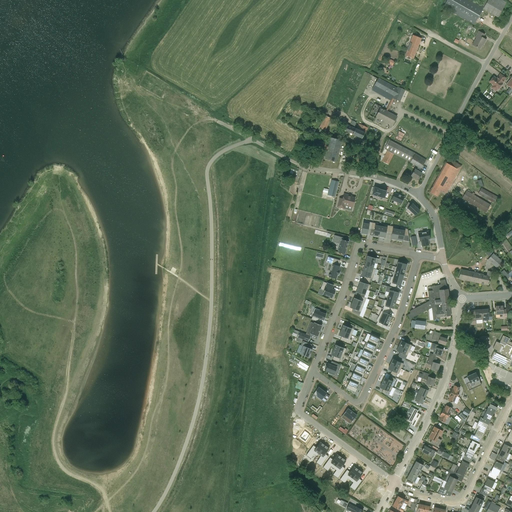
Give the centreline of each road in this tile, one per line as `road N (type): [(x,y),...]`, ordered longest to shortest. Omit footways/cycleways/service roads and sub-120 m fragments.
road 1 (residential): [(312,371),(349,401),(363,398),(419,255)]
road 2 (residential): [(417,193),(368,175),(301,165),(222,123)]
road 3 (residential): [(417,193),(511,18)]
road 4 (residential): [(396,485),(447,371),(460,299)]
road 5 (residential): [(312,371),(358,244),(419,255)]
road 6 (residential): [(396,485),(460,501),(511,402)]
road 7 (residential): [(396,485),(296,411),(312,371)]
